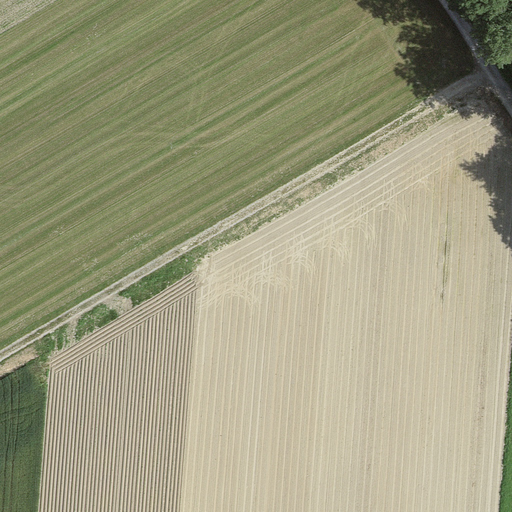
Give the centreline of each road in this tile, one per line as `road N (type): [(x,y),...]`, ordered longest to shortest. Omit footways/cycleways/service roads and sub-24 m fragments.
road 1 (track): [(0,354),(486,69)]
road 2 (track): [(511,108),(444,0)]
